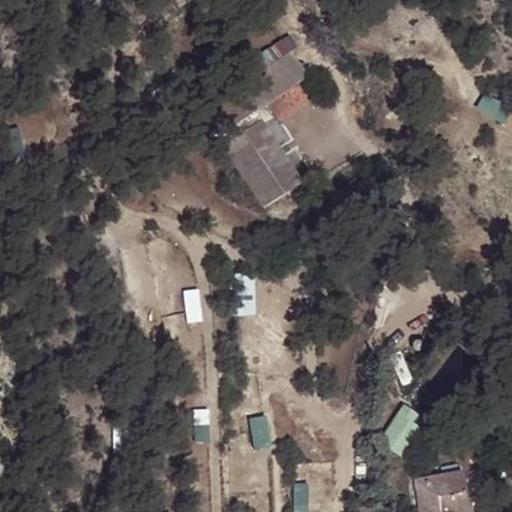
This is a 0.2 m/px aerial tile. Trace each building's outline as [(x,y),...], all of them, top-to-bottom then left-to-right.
[(270,92),(309,65),(294,42),(207,101),(222,124),(257,101),(270,92)] [(320,81),(309,65),(270,92),(281,108),(320,81)] [(511,105),(511,99),(484,83),(476,95),(507,114),(511,105)] [(244,122),(284,183),(303,171),(257,101),(222,124),(228,133),(244,122)] [(225,135),(265,196),(284,183),(244,122),(228,133),(225,135)] [(369,167),(366,164),(325,196),(345,219),(379,191),(398,215),(413,203),(395,180),(385,188),(378,179),(388,171),(379,159),(369,167)] [(235,314),(255,314),(255,273),(235,273),(235,314)] [(380,438),(402,453),(427,418),(405,403),(380,438)] [(410,508),(410,511),(453,511),(453,504),(472,502),(465,462),(419,469),(423,507),(410,508)]
